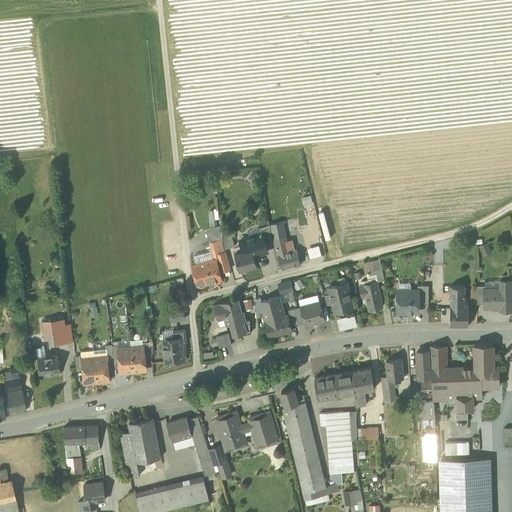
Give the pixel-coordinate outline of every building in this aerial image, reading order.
[(274,180),(281,180),(280,160),(273,160),(274,180)] [(252,171),(247,177),(253,182),(258,176),(252,171)] [(310,195),(301,197),(303,206),(312,204),(310,195)] [(315,209),(307,210),(309,224),(316,223),(315,209)] [(270,221),(274,238),(284,235),(281,218),(270,221)] [(206,228),(210,242),(216,240),(222,238),(222,233),(221,224),(215,226),(210,227),(206,228)] [(262,233),(265,241),(272,239),(270,224),(260,227),(262,233)] [(222,238),(225,249),(235,245),(231,231),(222,233),(222,238)] [(240,239),(244,251),(252,249),(253,252),(259,250),(259,253),(268,251),(265,241),(262,233),(240,239)] [(285,240),(284,235),(274,238),(278,253),(288,250),(285,240)] [(222,238),(216,240),(220,253),(226,251),(225,249),(222,238)] [(292,238),(285,240),(288,250),(295,249),(292,238)] [(216,258),(219,271),(231,268),(226,251),(220,253),(216,240),(210,242),(212,250),(214,259),(216,258)] [(478,246),(482,256),(491,252),(487,242),(478,246)] [(307,248),(310,257),(321,255),(318,245),(307,248)] [(277,253),(281,269),(300,264),(296,248),(295,249),(288,250),(278,253),(277,253)] [(257,265),(253,252),(252,249),(244,251),(235,254),(240,270),(257,265)] [(193,255),(196,264),(214,259),(212,250),(193,255)] [(197,284),(200,286),(204,285),(206,282),(221,278),(219,271),(216,258),(214,259),(196,264),(195,264),(198,278),(197,281),(197,284)] [(375,273),(377,281),(384,280),(382,269),(381,269),(380,262),(379,260),(365,263),(367,274),(375,273)] [(353,273),(355,279),(361,278),(360,271),(353,273)] [(361,281),(362,286),(376,283),(377,282),(377,281),(375,273),(367,274),(368,280),(361,281)] [(300,278),(292,283),(296,290),(304,285),(300,278)] [(176,279),(172,285),(178,289),(182,283),(176,279)] [(280,295),(287,293),(293,292),(289,279),(277,282),(280,295)] [(484,281),(484,286),(484,289),(500,289),(500,280),(484,281)] [(500,309),(500,311),(511,310),(510,280),(500,280),(500,289),(484,289),(484,303),(484,307),(494,307),(494,309),(500,309)] [(328,287),(330,293),(332,300),(335,312),(352,308),(346,282),(339,284),(328,287)] [(158,283),(144,287),(145,292),(160,288),(158,283)] [(366,296),(369,310),(381,307),(380,300),(382,300),(381,293),(378,294),(376,283),(362,286),(359,286),(362,297),(366,296)] [(418,303),(428,303),(428,285),(417,285),(417,290),(418,290),(418,303)] [(451,286),(451,305),(464,305),(464,285),(451,286)] [(398,312),(418,312),(418,303),(418,290),(417,290),(417,292),(411,292),(411,290),(398,290),(398,297),(395,299),(395,303),(398,305),(398,312)] [(280,295),(278,295),(280,302),(289,300),(287,293),(280,295)] [(298,299),(300,306),(320,301),(318,294),(298,299)] [(262,300),(264,309),(275,306),(281,304),(280,302),(278,295),(262,300)] [(256,312),(263,310),(262,309),(264,309),(262,300),(260,296),(256,297),(256,312)] [(243,300),(246,310),(253,308),(251,298),(243,300)] [(232,335),(235,337),(250,333),(250,319),(245,319),(243,311),(241,312),(238,299),(231,301),(231,300),(213,304),(216,315),(225,313),(226,318),(228,324),(228,325),(230,324),(232,335)] [(304,319),(305,325),(325,320),(320,301),(300,306),(304,319)] [(284,316),(281,304),(275,306),(279,317),(284,316)] [(468,305),(464,305),(451,305),(451,325),(468,325),(468,305)] [(279,317),(275,306),(264,309),(262,309),(263,310),(266,321),(265,321),(269,336),(291,330),(287,315),(284,316),(279,317)] [(300,306),(295,308),(298,321),(304,319),(300,306)] [(96,307),(89,307),(90,317),(97,316),(96,307)] [(169,311),(172,322),(185,318),(182,307),(169,311)] [(291,322),(298,321),(295,308),(288,309),(291,322)] [(336,319),(339,330),(357,326),(354,314),(336,319)] [(53,341),(56,343),(73,341),(71,323),(64,324),(63,318),(41,321),(43,335),(52,333),(53,341)] [(219,326),(228,324),(226,318),(217,320),(219,326)] [(173,330),(174,338),(181,338),(183,355),(186,355),(185,341),(186,342),(185,329),(173,330)] [(162,331),(163,339),(168,339),(174,338),(173,330),(162,331)] [(218,345),(219,348),(231,345),(228,333),(216,336),(216,338),(218,345)] [(164,352),(165,361),(184,359),(183,355),(181,338),(174,338),(168,339),(169,345),(164,345),(164,348),(163,349),(163,351),(164,352)] [(118,340),(118,345),(118,347),(131,346),(130,340),(130,339),(118,340)] [(144,345),(145,357),(151,356),(149,341),(143,342),(143,345),(144,345)] [(478,366),(493,365),(493,358),(498,358),(499,357),(499,353),(498,352),(493,352),(493,344),(477,344),(478,359),(480,359),(480,366),(478,366)] [(112,349),(112,352),(106,353),(105,353),(106,356),(107,355),(108,367),(114,367),(113,360),(119,359),(118,348),(118,347),(118,345),(112,345),(112,349)] [(143,345),(131,346),(133,371),(146,370),(145,357),(144,345),(143,345)] [(43,346),(35,347),(36,357),(45,356),(43,346)] [(120,372),(133,371),(131,346),(118,347),(118,348),(119,359),(120,372)] [(457,404),(458,419),(468,419),(467,409),(473,409),(473,397),(482,397),(482,390),(485,390),(485,386),(471,386),(471,366),(447,367),(447,364),(448,362),(448,356),(446,355),(446,353),(448,351),(448,348),(446,346),(431,346),(432,379),(433,398),(447,398),(447,404),(457,404)] [(29,358),(36,358),(36,357),(35,347),(28,348),(29,358)] [(93,350),(94,357),(106,356),(105,353),(106,353),(106,349),(93,350)] [(81,355),(81,358),(94,357),(93,350),(80,351),(81,353),(80,353),(80,355),(81,355)] [(417,352),(418,377),(431,376),(430,351),(417,352)] [(36,358),(38,375),(59,373),(57,355),(45,356),(36,357),(36,358)] [(106,356),(94,357),(96,382),(109,380),(108,367),(107,355),(106,356)] [(96,382),(94,357),(81,358),(82,370),(83,383),(96,382)] [(383,376),(384,388),(390,387),(389,379),(393,379),(403,378),(401,359),(387,360),(386,360),(388,376),(383,376)] [(471,366),(471,386),(485,386),(500,385),(499,365),(493,365),(478,366),(471,366)] [(6,392),(21,390),(18,367),(5,369),(6,374),(2,374),(3,381),(6,392)] [(353,370),(354,370),(357,391),(358,394),(357,394),(356,406),(365,405),(363,390),(374,388),(371,367),(353,370)] [(354,370),(335,374),(339,394),(342,394),(357,391),(354,370)] [(337,395),(339,394),(335,374),(315,377),(319,398),(337,395)] [(431,378),(431,376),(418,377),(419,389),(432,388),(431,378)] [(384,388),(384,396),(395,394),(393,379),(389,379),(390,387),(384,388)] [(281,391),(286,407),(298,403),(297,403),(296,396),(293,388),(281,391)] [(21,390),(6,392),(9,414),(25,412),(21,390)] [(4,415),(9,414),(6,392),(0,393),(0,392),(0,416),(4,416),(4,415)] [(302,394),(296,396),(297,403),(304,401),(302,394)] [(304,401),(297,403),(298,403),(286,407),(288,414),(285,415),(289,432),(310,427),(304,401)] [(420,402),(422,420),(433,419),(435,419),(433,401),(420,402)] [(356,410),(349,411),(350,423),(352,440),(357,440),(357,435),(356,428),(356,419),(356,410)] [(320,413),(321,425),(326,425),(350,423),(349,411),(320,413)] [(250,420),(251,422),(253,428),(258,443),(276,437),(269,414),(250,420)] [(188,436),(191,446),(205,441),(197,416),(187,419),(192,434),(188,436)] [(244,439),(242,432),(239,425),(237,416),(218,422),(226,445),(244,439)] [(129,423),(131,432),(136,462),(160,458),(153,417),(129,423)] [(167,423),(172,440),(188,436),(192,434),(187,419),(186,417),(167,423)] [(433,419),(422,420),(422,428),(429,427),(434,427),(433,419)] [(242,432),(253,428),(251,422),(239,425),(242,432)] [(328,448),(329,460),(353,459),(352,440),(350,423),(326,425),(327,437),(339,436),(340,447),(328,448)] [(64,427),(65,443),(79,442),(86,442),(85,425),(68,426),(64,426),(64,427)] [(86,442),(92,441),(98,441),(98,425),(85,425),(86,442)] [(310,427),(289,432),(297,464),(318,459),(310,427)] [(139,475),(136,462),(131,432),(121,434),(129,477),(139,475)] [(434,433),(429,433),(421,434),(422,461),(435,460),(434,433)] [(188,436),(172,440),(175,450),(191,446),(188,436)] [(339,436),(327,437),(328,448),(340,447),(339,436)] [(208,452),(205,441),(191,446),(194,456),(201,454),(208,452)] [(66,458),(67,458),(80,456),(79,442),(65,443),(66,458)] [(444,455),(469,454),(469,442),(444,442),(444,455)] [(209,450),(213,464),(226,459),(222,446),(209,450)] [(201,454),(203,462),(210,460),(208,452),(201,454)] [(67,458),(68,474),(74,473),(82,472),(80,456),(67,458)] [(441,459),(442,511),(489,511),(488,458),(441,459)] [(318,459),(297,464),(305,497),(306,504),(327,499),(325,492),(337,489),(336,483),(325,486),(322,473),(318,459)] [(353,459),(329,460),(330,473),(331,473),(341,472),(353,471),(353,459)] [(203,462),(206,473),(214,471),(211,460),(210,460),(203,462)] [(228,460),(217,464),(221,478),(233,475),(228,460)] [(341,472),(331,473),(331,475),(341,482),(341,481),(341,472)] [(135,492),(139,511),(149,511),(208,498),(204,479),(203,475),(135,492)] [(0,482),(0,504),(16,501),(11,480),(7,481),(0,482)] [(85,496),(86,502),(96,500),(105,499),(102,483),(84,485),(85,496)] [(360,490),(343,492),(344,501),(347,500),(349,504),(354,504),(356,508),(359,508),(363,507),(362,501),(360,490)] [(0,511),(18,511),(16,501),(0,504),(0,511)] [(79,510),(79,511),(87,511),(87,507),(86,502),(78,503),(79,510)]
